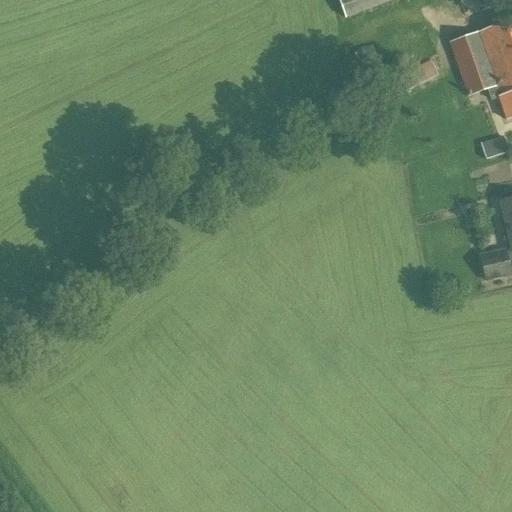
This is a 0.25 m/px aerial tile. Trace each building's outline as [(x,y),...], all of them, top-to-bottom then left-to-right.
[(336,0),(341,15),(391,0),(336,0)] [(511,20),(448,44),(467,98),(487,90),(491,101),(497,99),(505,121),(511,118),(511,20)] [(397,96),(436,76),(429,61),(390,81),(397,96)] [(503,137),(480,144),(484,159),(508,152),(503,137)] [(511,254),(511,253),(511,200),(499,203),(511,254)] [(485,283),(511,276),(504,250),(478,256),(485,283)] [(429,301),(440,299),(437,281),(426,283),(429,301)]
